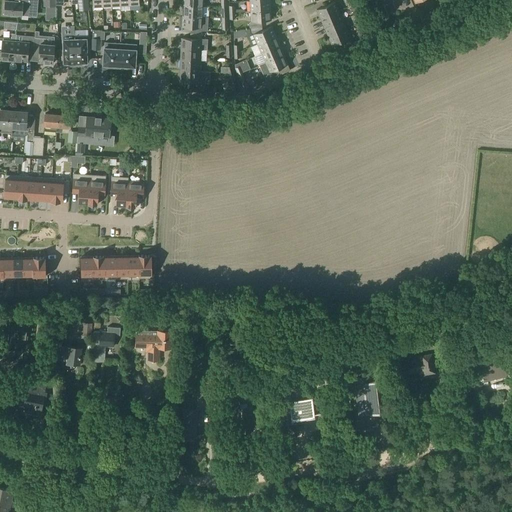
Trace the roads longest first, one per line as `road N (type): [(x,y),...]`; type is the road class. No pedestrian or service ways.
road 1 (track): [(8,448),(239,482),(511,436)]
road 2 (residential): [(156,93),(151,224),(61,217)]
road 3 (residential): [(156,93),(256,93),(323,65)]
road 4 (residential): [(156,93),(0,84)]
road 5 (residential): [(323,65),(453,10)]
